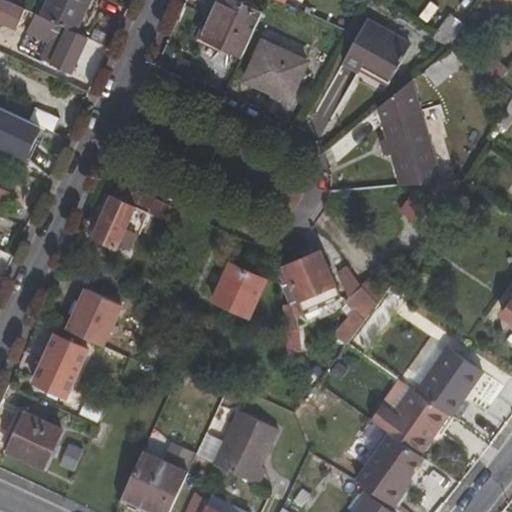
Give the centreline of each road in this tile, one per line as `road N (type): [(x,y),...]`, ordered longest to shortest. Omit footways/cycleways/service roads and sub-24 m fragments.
road 1 (residential): [(91,158),(253,233),(280,233),(307,205),(310,167),(297,143),(134,67)]
road 2 (residential): [(91,158),(0,351)]
